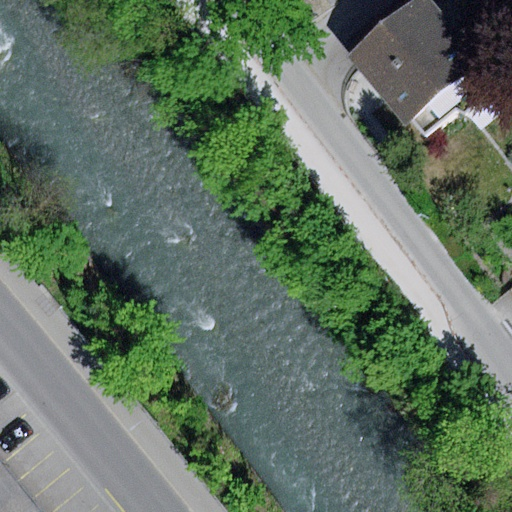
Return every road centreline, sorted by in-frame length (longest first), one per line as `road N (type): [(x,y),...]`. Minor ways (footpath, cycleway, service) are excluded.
road 1 (residential): [(282,79),(511,359)]
road 2 (residential): [(0,342),(146,511)]
road 3 (residential): [(376,0),(282,79)]
